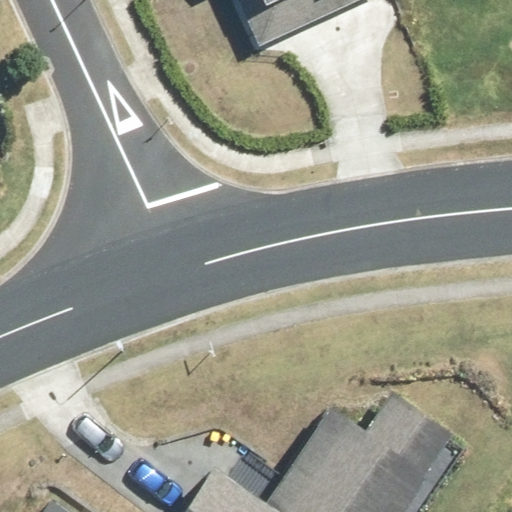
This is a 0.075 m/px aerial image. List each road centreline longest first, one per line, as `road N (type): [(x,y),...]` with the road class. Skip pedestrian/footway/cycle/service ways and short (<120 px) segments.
road 1 (residential): [(511,204),(174,254)]
road 2 (residential): [(51,0),(174,254)]
road 3 (residential): [(174,254),(0,336)]
